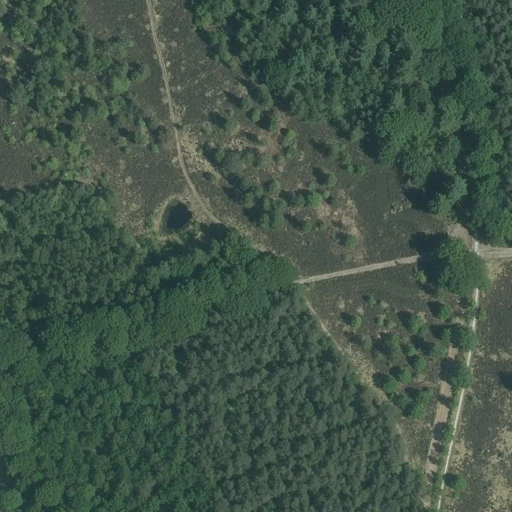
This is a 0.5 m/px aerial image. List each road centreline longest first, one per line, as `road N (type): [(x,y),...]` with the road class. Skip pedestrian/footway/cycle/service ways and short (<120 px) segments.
road 1 (track): [(424,511),(466,254),(452,96),(425,0)]
road 2 (track): [(0,374),(289,285)]
road 3 (track): [(289,285),(386,262),(511,251)]
